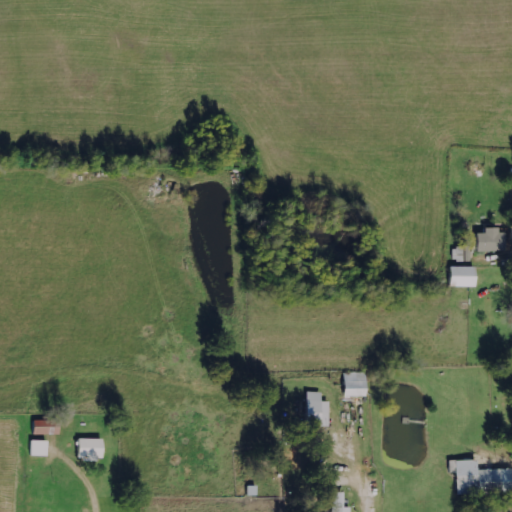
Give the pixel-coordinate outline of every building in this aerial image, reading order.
[(476,233),(476,251),(505,250),(504,229),(484,229),(484,232),(476,233)] [(453,261),(470,261),(470,246),(452,247),(453,261)] [(475,287),(475,267),(449,266),(448,286),(475,287)] [(366,372),(344,372),(343,396),(366,397),(366,372)] [(329,402),(321,401),(321,392),(306,392),(305,426),(328,427),(329,402)] [(33,434),(57,434),(57,430),(55,430),(55,420),(33,421),(33,434)] [(102,460),(102,439),(78,438),(77,460),(102,460)] [(47,440),(30,440),(30,456),(46,456),(47,440)] [(511,488),(511,469),(476,470),(476,460),(455,460),(456,495),(511,493),(511,488)]
